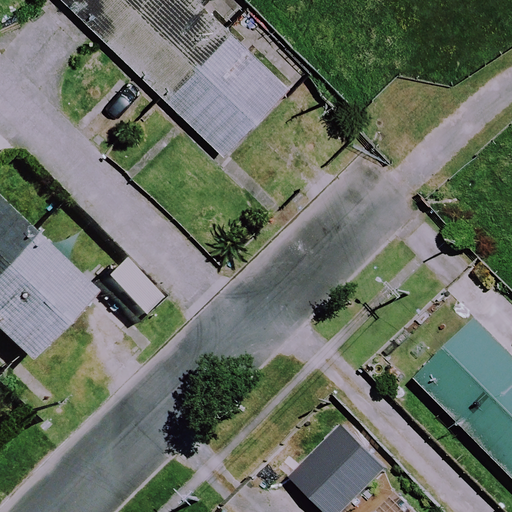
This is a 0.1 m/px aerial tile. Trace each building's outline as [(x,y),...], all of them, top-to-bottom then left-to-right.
[(60,0),(166,102),(229,38),(190,0),(60,0)] [(229,38),(166,102),(221,156),(302,73),(247,19),(229,38)] [(84,298),(0,218),(0,345),(20,365),(84,298)] [(511,349),(478,316),(413,382),(511,479),(511,349)] [(340,511),(389,464),(346,422),(294,474),(332,511),(340,511)]
